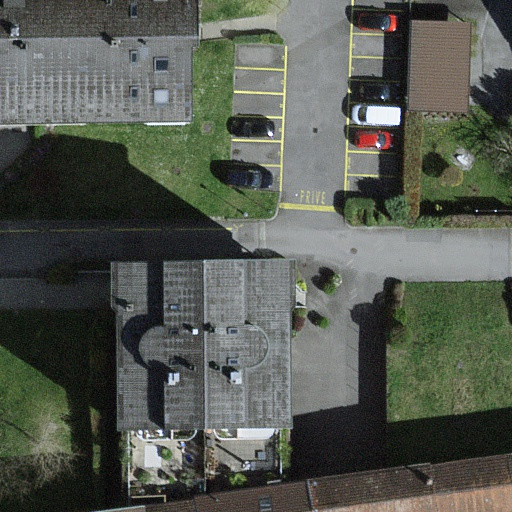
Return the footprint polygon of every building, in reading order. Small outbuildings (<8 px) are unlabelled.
[(0,0),(0,119),(211,119),(211,0),(0,0)] [(470,24),(418,23),(416,106),(469,107),(470,24)] [(297,252),(138,255),(141,412),(300,409),(297,252)] [(511,449),(447,459),(454,511),(492,511),(511,509),(511,449)] [(321,511),(454,511),(447,459),(317,477),(321,511)] [(154,511),(321,511),(317,477),(153,499),(154,511)] [(154,511),(153,499),(59,511),(154,511)]
